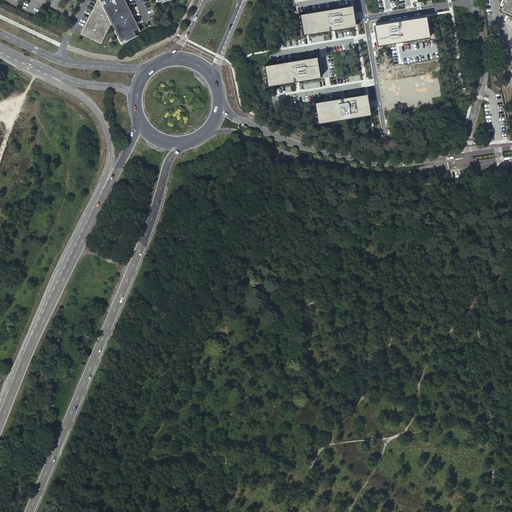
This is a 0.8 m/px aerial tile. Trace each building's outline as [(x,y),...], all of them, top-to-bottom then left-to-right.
[(93,0),(78,32),(98,42),(109,22),(119,43),(121,42),(124,40),(125,42),(135,37),(132,32),(133,31),(137,29),(123,0),(93,0)] [(511,0),(507,0),(503,11),(511,15),(511,0)] [(347,7),(297,15),(300,36),(350,28),(347,7)] [(380,46),(429,38),(425,17),(377,25),(380,46)] [(312,58),(262,66),(265,87),(315,79),(312,58)] [(443,59),(380,71),(391,128),(454,115),(443,59)] [(362,95),(311,104),(315,124),(365,116),(362,95)]
